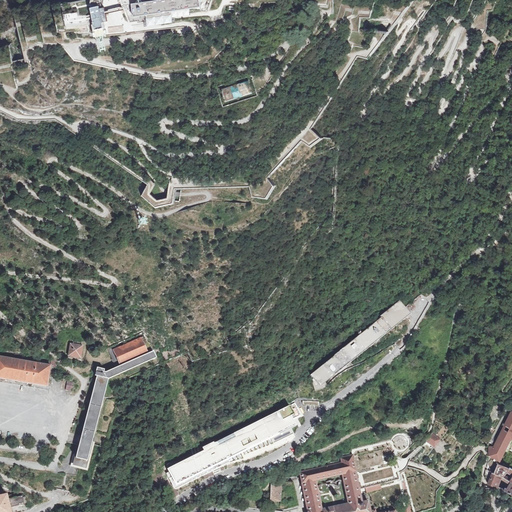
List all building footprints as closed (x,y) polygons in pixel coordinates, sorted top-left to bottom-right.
[(158,0),(149,1),(140,3),(137,3),(132,4),(133,11),(134,17),(146,15),(171,11),(201,7),(200,0),(158,0)] [(96,36),(107,33),(106,30),(104,22),(103,22),(101,13),(100,9),(99,6),(91,8),(92,15),(94,24),(93,25),(95,32),(94,32),(95,36),(95,37),(96,37),(96,36)] [(172,15),(147,19),(147,22),(148,24),(172,20),(172,18),(172,15)] [(249,80),(222,89),(226,102),(253,93),(249,80)] [(396,304),(383,314),(388,320),(401,310),(396,304)] [(388,320),(383,314),(379,318),(380,319),(387,329),(405,315),(401,310),(388,320)] [(387,329),(380,319),(364,331),(328,360),(310,374),(313,378),(310,380),(313,391),(322,389),(327,386),(323,381),(365,348),(382,334),(383,335),(389,330),(387,329)] [(112,359),(116,368),(106,372),(104,372),(104,369),(97,368),(96,373),(95,375),(97,376),(91,401),(89,401),(89,402),(88,404),(90,404),(83,432),(74,464),(85,467),(108,379),(109,379),(156,358),(153,351),(152,352),(143,332),(108,348),(112,359)] [(83,345),(71,343),(69,353),(69,356),(81,358),(83,345)] [(0,378),(47,386),(51,365),(51,361),(21,356),(21,360),(0,356),(0,378)] [(74,381),(67,380),(66,389),(73,390),(74,381)] [(322,411),(323,403),(304,401),(303,409),(322,411)] [(197,454),(168,468),(171,476),(172,478),(176,485),(296,426),(292,418),(301,414),(295,403),(289,406),(274,413),(265,418),(253,424),(229,436),(214,443),(214,442),(202,448),(204,451),(197,454)] [(511,411),(497,441),(495,446),(489,446),(490,454),(500,460),(511,437),(511,439),(511,440),(510,443),(510,445),(508,450),(511,451),(511,411)] [(430,436),(425,441),(427,442),(434,448),(441,440),(434,434),(432,433),(430,436)] [(368,501),(365,502),(363,502),(362,502),(359,489),(357,480),(355,468),(352,455),(341,458),(342,463),(316,468),(300,473),(307,511),(394,511),(394,510),(383,511),(375,511),(375,510),(370,511),(368,501)] [(494,473),(502,476),(503,477),(511,481),(511,468),(507,465),(498,461),(494,473)] [(493,473),(488,484),(498,487),(502,476),(494,473),(493,473)] [(271,483),(269,501),(274,501),(279,501),(281,484),(271,483)] [(380,484),(365,487),(366,490),(367,493),(382,490),(381,487),(380,484)] [(7,495),(3,495),(0,496),(0,511),(10,511),(10,508),(7,496),(7,495)] [(7,496),(10,508),(19,505),(19,504),(24,502),(22,496),(13,498),(12,495),(7,496)]
